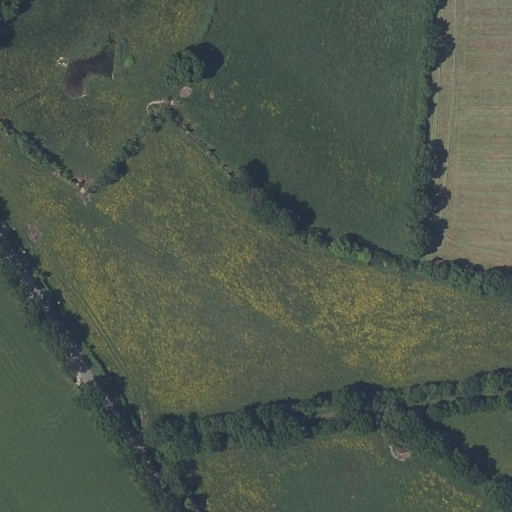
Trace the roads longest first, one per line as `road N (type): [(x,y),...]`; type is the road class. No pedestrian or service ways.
road 1 (track): [(511,394),(142,450)]
road 2 (unclassified): [(0,232),(180,511)]
